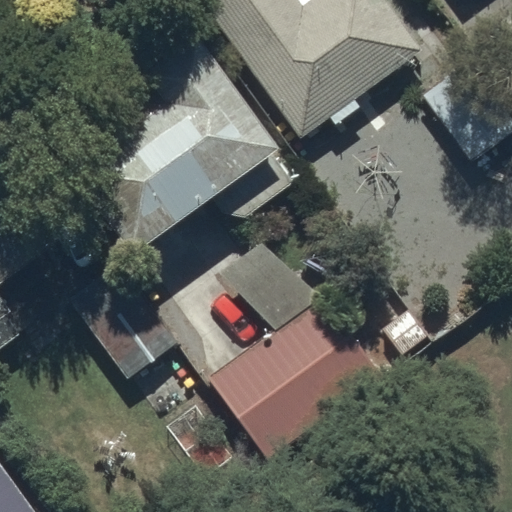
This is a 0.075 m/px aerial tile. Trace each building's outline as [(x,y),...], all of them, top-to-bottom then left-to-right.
[(208,0),(303,131),(327,114),(335,126),(362,107),(358,101),(372,91),(367,85),(421,45),(388,0),(208,0)] [(136,240),(211,184),(237,219),(297,174),(273,142),(284,134),(199,20),(53,129),(136,240)] [(511,24),(487,41),(511,76),(511,24)] [(511,124),(511,102),(471,49),(418,90),(470,157),(511,124)] [(0,340),(25,322),(0,287),(0,276),(55,236),(0,160),(0,340)] [(271,455),(385,375),(264,233),(220,264),(273,324),(210,369),(271,455)] [(120,257),(70,294),(130,376),(180,339),(120,257)] [(51,511),(0,444),(0,511),(51,511)]
